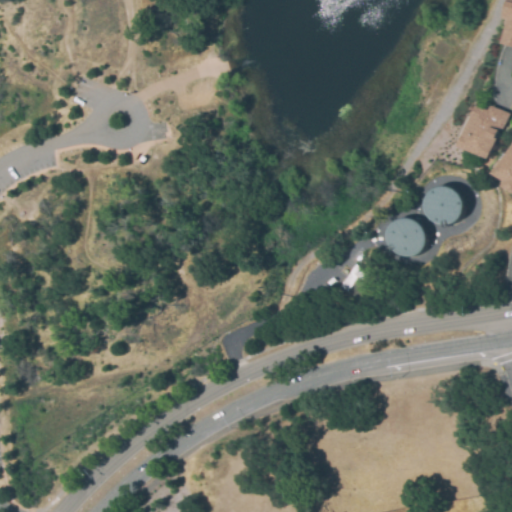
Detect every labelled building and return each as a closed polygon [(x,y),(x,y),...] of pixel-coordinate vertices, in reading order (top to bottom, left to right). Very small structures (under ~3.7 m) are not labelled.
[(511,0),(511,51),(503,49),(508,25),(506,24),(511,0)] [(460,146),(479,105),(490,110),(493,105),(510,113),(486,158),(460,146)] [(493,178),(511,148),(511,196),(502,189),(504,186),(493,178)] [(426,205),(428,198),(435,191),(446,189),(457,192),(463,199),(466,209),(463,219),(455,225),(446,228),(437,226),(428,219),(425,212),(426,205)] [(388,237),(390,229),(399,222),(408,220),(417,224),(423,230),(427,237),(426,247),(420,254),(410,259),(400,259),(391,252),(388,245),(388,237)] [(345,292),(338,287),(356,264),(367,273),(361,282),(355,278),(345,292)]
